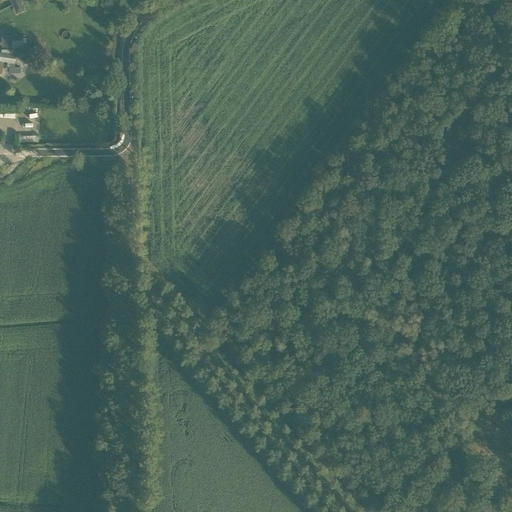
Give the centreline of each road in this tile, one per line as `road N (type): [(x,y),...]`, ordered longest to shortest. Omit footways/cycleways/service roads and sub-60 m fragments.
road 1 (track): [(124,147),(136,511)]
road 2 (residential): [(166,0),(128,32),(124,147),(0,157)]
